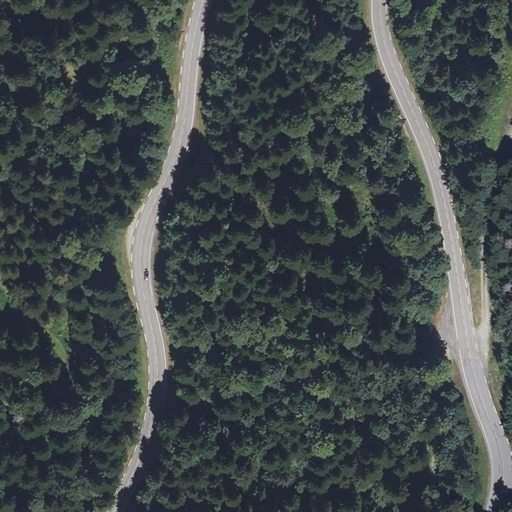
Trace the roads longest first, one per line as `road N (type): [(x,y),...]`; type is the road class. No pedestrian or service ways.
road 1 (secondary): [(378,0),(388,58),(432,164),(462,338),(497,444),(497,511)]
road 2 (secondary): [(117,511),(143,453),(155,392),(141,237),(179,144),(204,0)]
road 3 (track): [(473,373),(485,334),(493,161),(511,115)]
